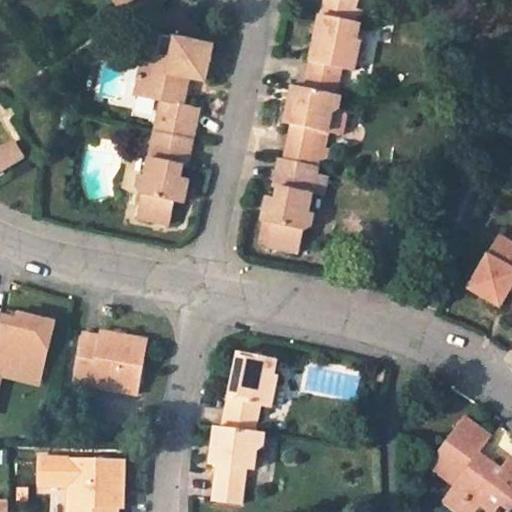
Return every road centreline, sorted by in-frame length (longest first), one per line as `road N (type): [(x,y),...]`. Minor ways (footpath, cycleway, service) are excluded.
road 1 (residential): [(511,390),(411,337),(205,288)]
road 2 (residential): [(205,288),(261,10),(255,0)]
road 3 (residential): [(165,511),(205,288)]
road 4 (residential): [(205,288),(0,241)]
